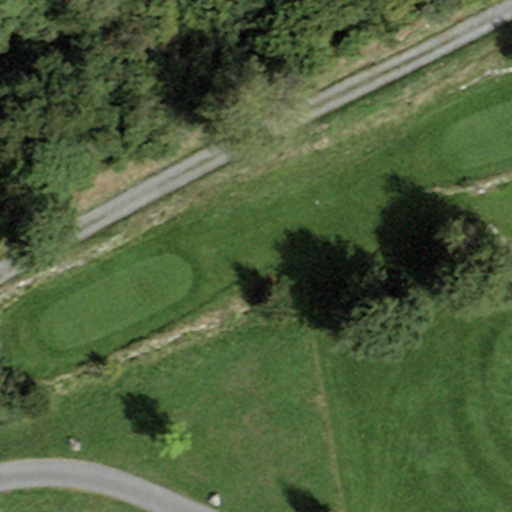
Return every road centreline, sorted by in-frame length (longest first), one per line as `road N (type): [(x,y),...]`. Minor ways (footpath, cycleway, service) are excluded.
road 1 (track): [(0,281),(511,8)]
road 2 (track): [(0,480),(69,474),(119,483),(180,511)]
